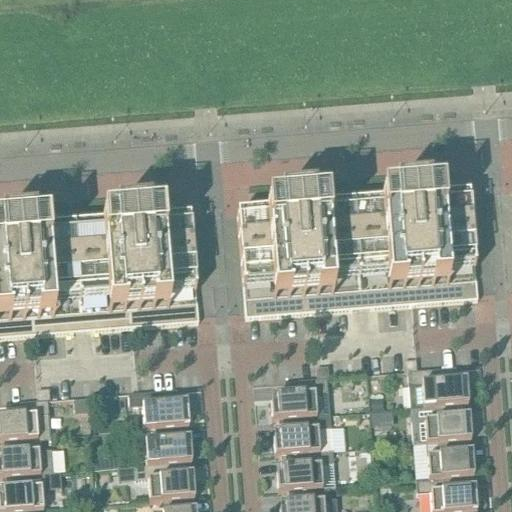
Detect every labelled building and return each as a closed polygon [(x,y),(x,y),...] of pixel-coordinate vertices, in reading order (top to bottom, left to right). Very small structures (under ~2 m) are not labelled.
[(392,204),(352,208),(361,313),(411,309),(477,304),(476,296),(468,198),(427,202),(426,195),(425,195),(393,198),(392,198),(392,204)] [(277,214),(236,217),(244,315),(245,322),(311,317),(361,313),(352,208),(312,211),(312,204),(310,205),(278,207),(277,207),(277,214)] [(113,227),(73,230),(82,336),(132,332),(198,326),(197,319),(189,221),(148,224),(147,218),(146,218),(114,220),(112,220),(113,227)] [(0,342),(32,340),(82,336),(73,230),(33,233),(33,227),(31,227),(0,229),(0,342)] [(416,376),(415,364),(403,365),(404,377),(416,376)] [(327,371),(315,372),(316,381),(316,384),(326,383),(328,383),(327,371)] [(422,412),(467,409),(465,391),(460,391),(459,385),(456,386),(455,373),(416,376),(404,377),(404,378),(406,377),(409,413),(422,412)] [(275,406),(270,406),(271,424),(315,421),(329,419),(327,396),(326,383),(316,384),(298,385),(299,398),(275,400),(275,406)] [(48,393),(36,394),(37,406),(49,405),(48,393)] [(137,398),(127,399),(128,413),(141,412),(143,435),(188,431),(186,413),(181,413),(180,408),(177,408),(176,395),(155,397),(137,398)] [(87,402),(73,403),(74,417),(88,416),(87,402)] [(382,402),(370,403),(371,414),(383,414),(382,402)] [(0,446),(36,444),(50,443),(47,406),(49,406),(49,405),(37,406),(33,406),(19,407),(20,420),(0,421),(0,446)] [(422,412),(409,413),(412,449),(436,447),(470,445),(468,426),(462,427),(461,410),(467,409),(422,412)] [(377,416),(370,417),(371,431),(378,430),(377,416)] [(315,421),(271,424),(271,425),(277,425),(278,442),(272,442),(274,460),(332,455),(331,455),(330,433),(330,432),(329,419),(315,421)] [(109,427),(97,428),(98,438),(110,437),(109,427)] [(143,435),(130,436),(131,449),(144,448),(146,471),(185,468),(191,467),(189,449),(183,449),(183,441),(182,432),(188,432),(188,431),(143,435)] [(0,482),(28,480),(53,478),(51,454),(37,455),(36,444),(0,446),(0,482)] [(470,445),(425,448),(425,449),(436,448),(437,460),(426,460),(428,484),(415,485),(472,480),(471,462),(465,463),(464,446),(470,445)] [(332,455),(274,460),(274,461),(280,460),(281,477),(275,478),(277,496),(334,492),(332,455)] [(92,464),(93,475),(102,474),(101,463),(92,464)] [(146,471),(133,472),(134,485),(147,484),(149,506),(193,503),(192,485),(186,485),(186,477),(185,468),(146,471)] [(28,480),(0,482),(1,483),(2,500),(0,499),(0,511),(42,511),(41,495),(61,493),(59,478),(53,478),(28,480)] [(472,481),(472,480),(415,485),(416,499),(429,498),(429,511),(474,511),(474,498),(468,499),(467,482),(472,481)] [(334,492),(277,496),(277,497),(283,496),(283,511),(336,511),(335,504),(329,504),(328,493),(334,492)] [(193,503),(149,506),(149,507),(160,506),(160,511),(188,511),(188,504),(193,503)]
